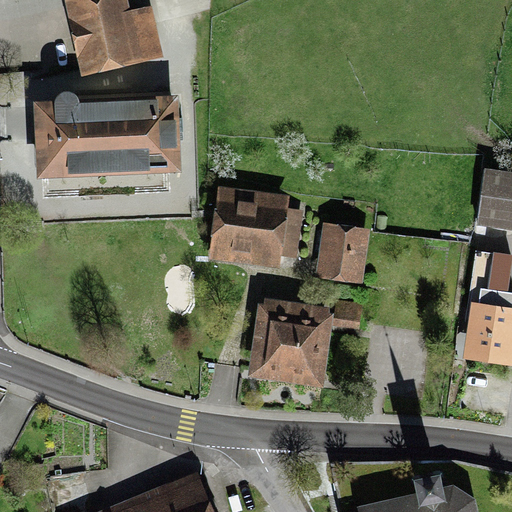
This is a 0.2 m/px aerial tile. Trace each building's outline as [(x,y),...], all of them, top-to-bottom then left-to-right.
[(117,0),(93,0),(74,4),(88,68),(152,55),(141,8),(120,13),(117,0)] [(55,107),(39,108),(42,170),(176,164),(173,103),(77,106),(76,104),(72,102),(68,101),(64,100),(61,101),(57,103),(55,107)] [(511,173),(484,170),(477,221),(511,226),(511,173)] [(279,204),(224,197),(217,250),(272,257),(272,254),(292,257),(298,209),(279,207),(279,204)] [(359,236),(332,232),(327,270),(354,273),(359,236)] [(479,303),(465,301),(462,324),(476,326),(472,353),(507,358),(511,322),(511,308),(507,308),(506,312),(478,308),(479,303)] [(360,305),(342,302),(339,322),(357,325),(360,305)] [(325,320),(265,311),(257,370),(316,379),(325,320)] [(42,464),(30,466),(34,488),(46,486),(42,464)] [(420,496),(361,510),(361,511),(473,511),(471,501),(451,489),(441,491),(438,476),(417,480),(420,496)] [(205,511),(194,486),(133,511),(205,511)]
